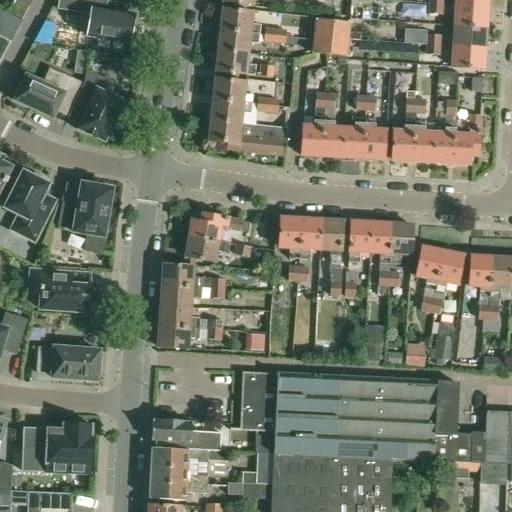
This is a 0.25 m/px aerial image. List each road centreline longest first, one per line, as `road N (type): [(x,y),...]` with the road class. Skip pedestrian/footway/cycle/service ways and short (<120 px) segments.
road 1 (residential): [(511,212),(333,199),(150,172)]
road 2 (tertiary): [(130,406),(150,172)]
road 3 (tertiary): [(150,172),(179,0)]
road 4 (residential): [(0,129),(75,162),(150,172)]
road 5 (residential): [(0,393),(130,406)]
